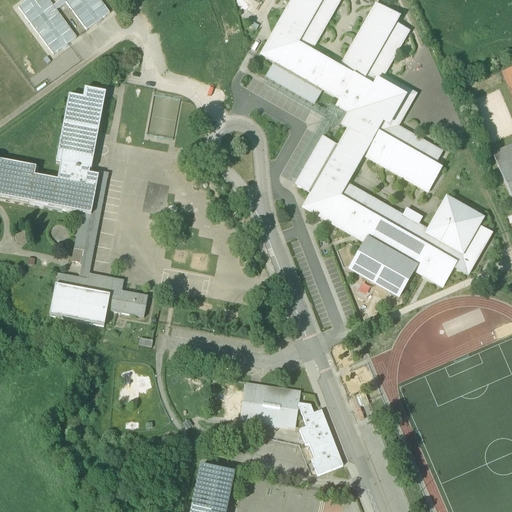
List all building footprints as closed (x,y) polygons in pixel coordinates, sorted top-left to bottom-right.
[(53,53),(75,37),(56,10),(52,6),(47,0),(28,0),(19,7),(53,53)] [(56,10),(65,3),(63,0),(60,0),(52,6),(56,10)] [(63,0),(65,3),(86,31),(109,14),(98,0),(63,0)] [(294,0),(274,36),(280,40),(269,59),(276,63),(267,78),(314,105),(322,90),(354,108),(357,117),(339,149),(323,141),(297,187),(312,196),(308,203),(322,211),(322,210),(328,213),(324,220),(365,244),(350,271),(399,299),(414,272),(423,277),(427,270),(446,282),(454,269),(467,276),(490,236),(477,228),(480,222),(447,202),(428,235),(413,226),(410,231),(403,227),(405,222),(342,186),(345,180),(347,181),(359,161),(356,160),(360,154),(428,193),(436,178),(430,174),(440,156),(388,126),(402,100),(377,85),(407,33),(389,22),(392,16),(377,7),(338,75),(332,72),(334,69),(314,58),(312,60),(307,57),(339,0),(294,0)] [(68,97),(61,135),(97,142),(105,95),(84,90),(82,100),(68,97)] [(97,142),(61,135),(56,165),(61,166),(57,183),(34,178),(36,170),(0,162),(0,199),(80,215),(91,217),(99,173),(91,172),(97,142)] [(511,146),(492,156),(511,202),(511,146)] [(80,215),(74,251),(84,253),(91,217),(80,215)] [(87,281),(57,276),(55,288),(110,298),(109,303),(121,306),(119,315),(144,319),(148,298),(121,293),(124,283),(123,282),(88,276),(87,281)] [(55,288),(55,287),(49,319),(104,329),(109,303),(110,298),(55,288)] [(153,342),(140,340),(138,347),(151,349),(153,342)] [(310,407),(297,405),(299,394),(286,392),(286,391),(285,391),(285,394),(260,390),(261,388),(260,388),(246,386),(244,401),(241,418),(242,418),(241,422),(255,424),(254,425),(264,427),(264,425),(271,426),(270,428),(280,429),(280,428),(294,430),(294,426),(297,410),(300,411),(307,429),(299,431),(305,447),(308,446),(314,460),(311,462),(317,477),(343,467),(321,412),(313,415),(310,407)] [(220,473),(200,468),(190,511),(211,511),(213,503),(227,506),(229,498),(215,495),(220,473)]
